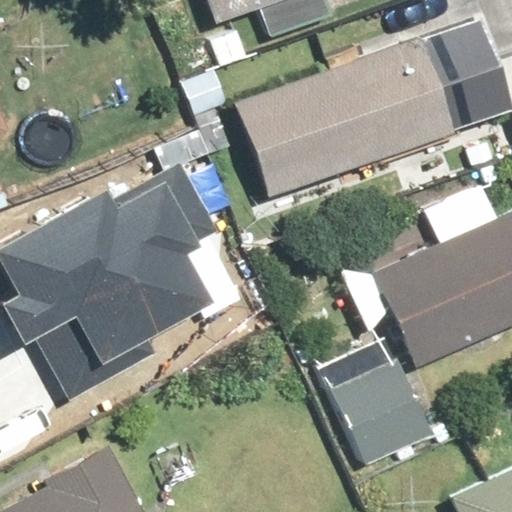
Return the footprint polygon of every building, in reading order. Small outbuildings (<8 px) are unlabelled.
[(192,0),(196,9),(217,0),(235,0),(245,23),(301,0),(192,0)] [(210,89),(244,188),(378,141),(390,178),(444,159),(398,24),(210,89)] [(511,35),(463,55),(483,106),(511,95),(511,35)] [(81,189),(72,172),(0,212),(0,323),(12,317),(48,382),(136,333),(126,315),(178,286),(153,241),(194,218),(155,148),(81,189)] [(511,152),(496,160),(507,185),(474,200),(460,170),(404,196),(417,226),(349,257),(391,349),(511,293),(511,152)] [(377,348),(314,377),(346,445),(408,416),(377,348)] [(132,511),(88,433),(0,485),(0,511),(132,511)] [(511,511),(511,441),(427,480),(441,511),(511,511)]
